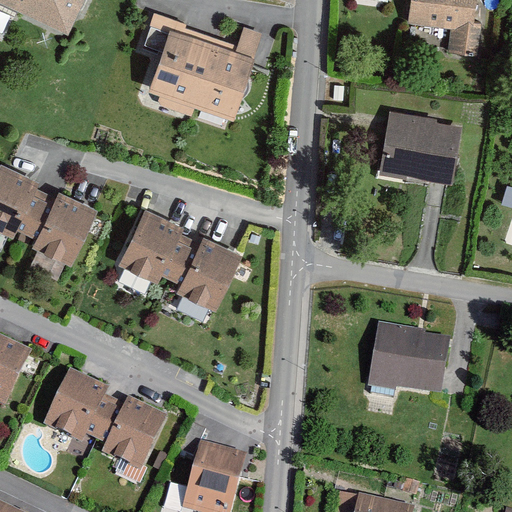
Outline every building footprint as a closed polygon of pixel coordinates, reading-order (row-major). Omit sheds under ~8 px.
[(84,0),(0,0),(69,33),(84,0)] [(474,19),(476,0),(412,0),(410,18),(453,23),(449,50),(478,53),(483,20),(474,19)] [(236,53),(171,31),(150,90),(233,119),(263,33),(245,27),(236,53)] [(437,120),(390,112),(389,116),(388,123),(387,128),(382,160),(380,171),(406,176),(407,172),(453,180),(461,129),(436,125),(437,120)] [(36,183),(1,166),(0,168),(0,231),(9,236),(12,237),(15,230),(17,226),(28,232),(44,197),(32,191),(36,183)] [(93,211),(61,195),(57,203),(44,197),(28,232),(35,235),(30,244),(68,262),(84,230),(91,215),(93,211)] [(182,227),(147,210),(121,264),(155,281),(156,281),(157,280),(162,271),(172,276),(175,277),(191,242),(178,236),(182,227)] [(244,256),(204,237),(200,246),(191,242),(175,277),(184,282),(179,292),(217,310),(233,277),(240,264),(244,256)] [(418,328),(379,322),(372,370),(370,385),(395,388),(395,385),(431,391),(442,392),(450,340),(451,336),(427,332),(427,329),(424,328),(420,328),(418,328)] [(32,349),(0,334),(0,402),(6,405),(22,371),(29,356),(32,349)] [(70,369),(69,369),(45,423),(83,440),(86,434),(95,439),(112,404),(104,400),(110,387),(70,369)] [(166,417),(127,399),(122,409),(112,404),(95,439),(96,440),(105,444),(102,451),(141,470),(166,417)] [(248,452),(202,440),(196,462),(189,486),(184,507),(203,511),(231,511),(232,511),(240,481),(248,452)] [(171,456),(161,451),(153,467),(164,473),(171,456)] [(411,511),(413,506),(361,494),(357,511),(411,511)] [(22,511),(0,501),(0,511),(22,511)]
